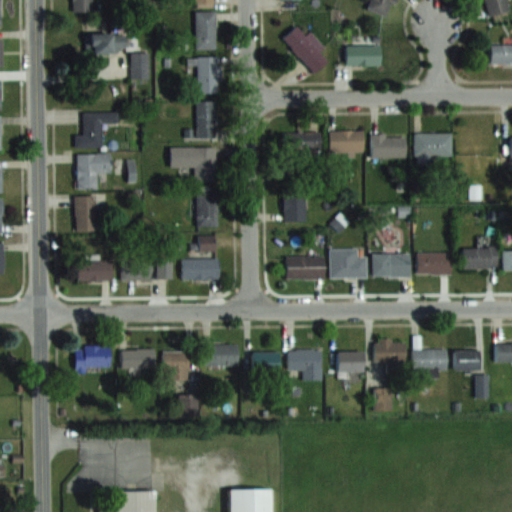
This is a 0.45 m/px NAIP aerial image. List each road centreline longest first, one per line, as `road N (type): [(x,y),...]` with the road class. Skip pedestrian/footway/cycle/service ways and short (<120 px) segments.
road 1 (residential): [(511,304),(0,314)]
road 2 (tertiary): [(31,0),(40,511)]
road 3 (residential): [(246,0),(247,309)]
road 4 (residential): [(511,93),(247,97)]
